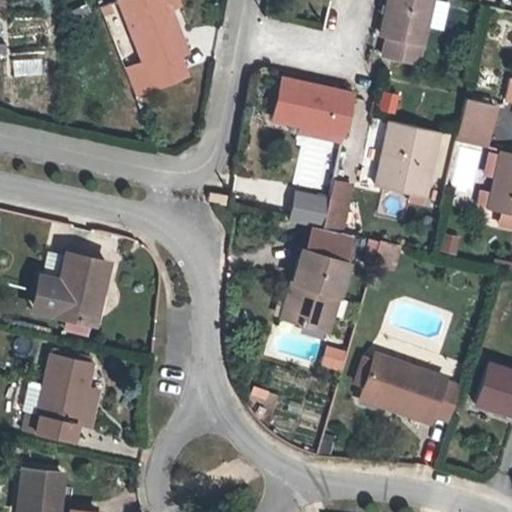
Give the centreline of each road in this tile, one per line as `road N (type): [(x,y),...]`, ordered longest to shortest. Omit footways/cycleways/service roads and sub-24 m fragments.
road 1 (residential): [(0,143),(160,180),(211,161),(244,0)]
road 2 (residential): [(0,189),(153,224),(195,251),(208,405)]
road 3 (residential): [(299,480),(466,511)]
road 4 (residential): [(208,405),(168,440),(155,485),(167,511)]
